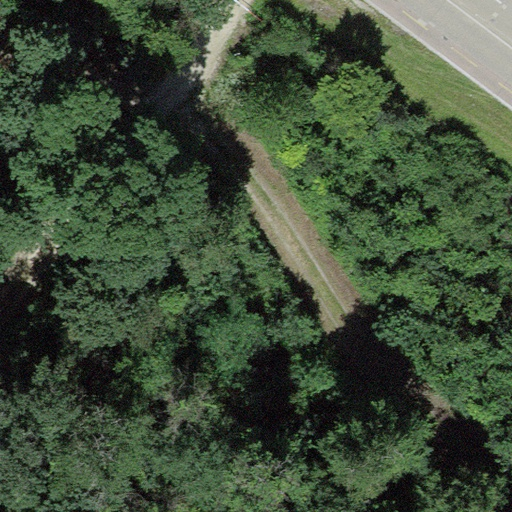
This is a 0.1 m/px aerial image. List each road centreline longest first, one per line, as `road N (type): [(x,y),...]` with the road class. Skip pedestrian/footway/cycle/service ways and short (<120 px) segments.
road 1 (track): [(0,42),(132,88),(206,130),(355,344),(511,496)]
road 2 (track): [(235,0),(140,140),(0,321)]
road 3 (primary): [(406,0),(511,80)]
